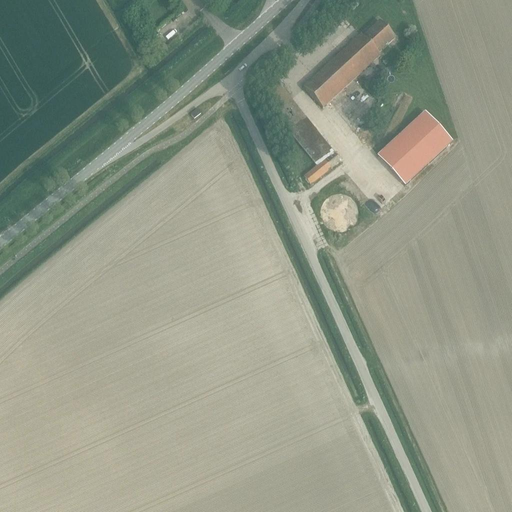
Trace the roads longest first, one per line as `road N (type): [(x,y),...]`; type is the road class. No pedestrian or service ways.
road 1 (unclassified): [(425,511),(228,81)]
road 2 (tertiary): [(99,162),(287,0)]
road 3 (tertiary): [(99,162),(228,81)]
road 4 (tertiary): [(0,244),(99,162)]
